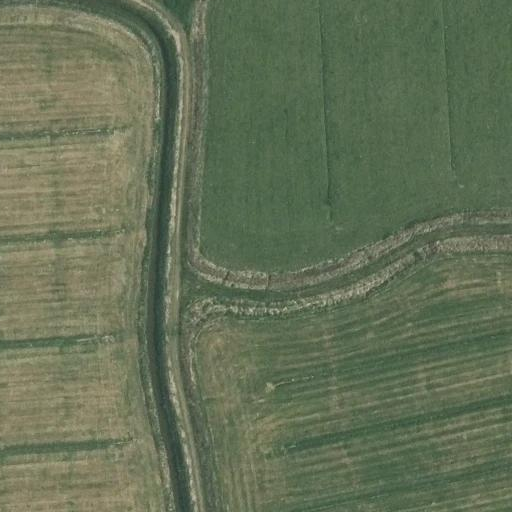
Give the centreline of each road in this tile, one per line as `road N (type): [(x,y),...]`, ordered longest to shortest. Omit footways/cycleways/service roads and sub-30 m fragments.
road 1 (track): [(178,282),(250,306),(316,303),(442,246),(511,243)]
road 2 (track): [(178,282),(185,56),(174,14),(150,0)]
road 3 (track): [(204,511),(176,371),(178,282)]
